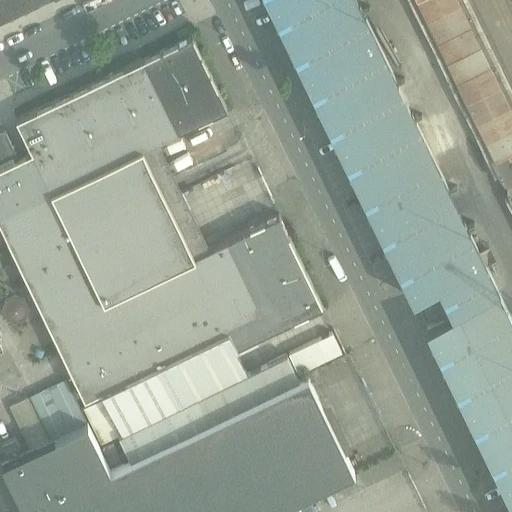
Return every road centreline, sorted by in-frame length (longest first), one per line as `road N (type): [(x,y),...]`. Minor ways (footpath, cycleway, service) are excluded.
road 1 (unclassified): [(473,511),(226,0)]
road 2 (unclassified): [(0,70),(139,0)]
